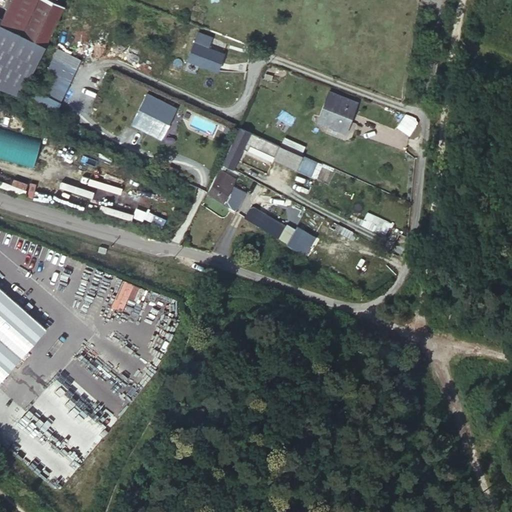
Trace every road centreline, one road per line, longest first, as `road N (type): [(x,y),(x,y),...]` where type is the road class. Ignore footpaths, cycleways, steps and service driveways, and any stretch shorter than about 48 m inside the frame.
road 1 (residential): [(0,203),(360,312),(379,304),(411,251),(442,1)]
road 2 (track): [(414,330),(463,0)]
road 3 (unknown): [(172,253),(201,186),(95,126),(82,107),(84,76)]
road 4 (track): [(421,333),(494,511)]
road 5 (track): [(360,312),(511,359)]
